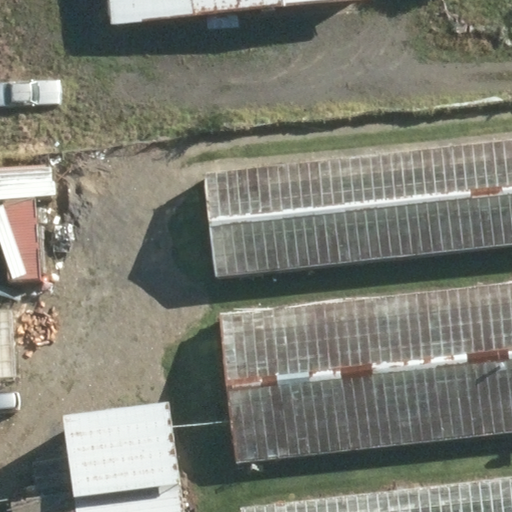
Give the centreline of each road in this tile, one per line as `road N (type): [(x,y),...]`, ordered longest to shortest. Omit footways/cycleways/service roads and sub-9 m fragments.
road 1 (track): [(511,130),(157,173),(113,199),(9,386),(0,444)]
road 2 (track): [(511,61),(185,95),(120,82),(68,41),(49,0)]
